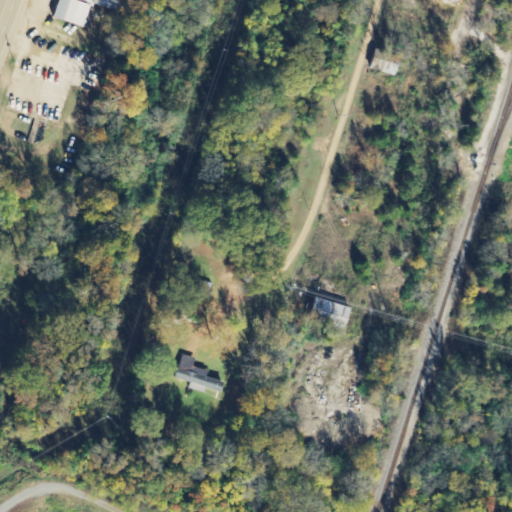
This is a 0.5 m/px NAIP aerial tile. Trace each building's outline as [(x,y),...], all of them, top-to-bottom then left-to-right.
[(69,0),(119,15),(123,0),(69,0)] [(380,73),(391,74),(392,65),(381,65),(380,73)] [(303,322),(342,330),(347,307),(308,299),(303,322)] [(168,322),(178,324),(182,309),(172,306),(168,322)] [(171,379),(185,383),(183,390),(199,393),(200,389),(215,393),(217,382),(203,378),(204,372),(189,368),(191,359),(176,355),(171,379)]
